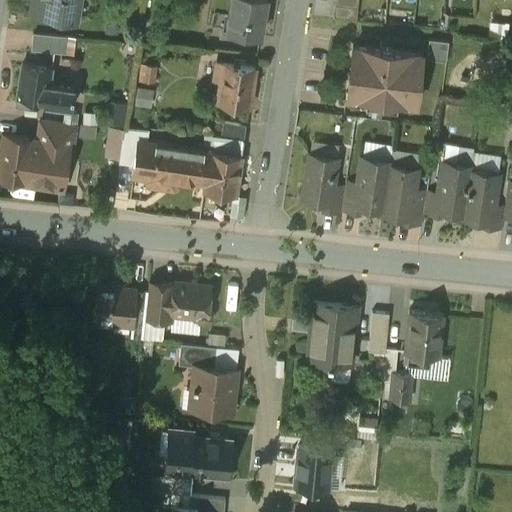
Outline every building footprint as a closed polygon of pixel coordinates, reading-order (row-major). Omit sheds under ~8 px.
[(32,0),(31,10),(31,11),(77,18),(77,17),(76,17),(78,0),(32,0)] [(265,0),(232,0),(230,15),(230,16),(228,29),(228,30),(260,35),(261,34),(260,34),(263,19),(265,0)] [(358,7),(335,4),(334,16),(357,18),(358,7)] [(64,35),(32,32),(30,48),(62,52),(64,35)] [(450,40),(430,38),(427,58),(447,60),(450,40)] [(382,47),(382,49),(353,46),(348,90),(363,91),(367,96),(398,100),(403,96),(417,97),(423,53),(394,50),(395,48),(382,47)] [(256,66),(224,61),(224,63),(217,62),(215,79),(221,80),(218,100),(250,105),(256,66)] [(50,67),(22,63),(15,103),(30,105),(31,98),(71,104),(73,88),(47,84),(50,67)] [(156,65),(145,64),(143,79),(154,80),(156,65)] [(112,98),(114,119),(129,118),(128,97),(112,98)] [(76,124),(41,118),(37,139),(69,145),(73,146),(76,124)] [(246,125),(224,122),(223,136),(244,139),(246,125)] [(149,128),(125,126),(119,160),(133,162),(134,162),(137,138),(148,140),(149,128)] [(37,139),(4,134),(0,157),(0,175),(38,181),(37,183),(63,187),(69,145),(37,139)] [(223,136),(212,135),(210,150),(242,154),(244,139),(223,136)] [(148,140),(137,138),(134,162),(133,162),(131,175),(147,177),(147,180),(150,185),(163,187),(169,183),(174,189),(178,185),(179,182),(198,185),(199,180),(198,180),(203,149),(203,147),(175,143),(175,144),(148,140)] [(210,150),(203,149),(198,180),(199,180),(205,181),(204,189),(236,194),(242,154),(210,150)] [(337,156),(310,151),(303,197),(325,201),(330,202),(333,183),(337,156)] [(390,159),(362,154),(358,182),(355,204),(360,205),(383,208),(390,162),(390,159)] [(472,163),(444,159),(439,191),(444,192),(441,209),(463,212),(464,212),(471,167),(472,163)] [(417,167),(390,162),(383,208),(382,212),(405,215),(410,216),(414,187),(417,167)] [(471,167),(464,212),(463,212),(463,216),(486,220),(488,203),(493,203),(499,171),(471,167)] [(358,182),(346,180),(345,185),(341,209),(359,212),(360,205),(355,204),(358,182)] [(345,185),(333,183),(330,202),(325,201),(323,209),(341,212),(341,209),(345,185)] [(427,189),(414,187),(410,216),(405,215),(404,221),(422,224),(423,211),(427,189)] [(439,191),(427,189),(423,211),(440,214),(441,209),(444,192),(439,191)] [(493,203),(488,203),(486,220),(485,225),(502,227),(505,205),(493,203)] [(162,282),(149,281),(145,317),(172,320),(173,314),(172,313),(174,291),(161,289),(162,282)] [(199,283),(175,281),(175,284),(162,282),(161,289),(174,291),(172,313),(173,314),(196,316),(200,321),(207,322),(212,317),(213,311),(208,306),(210,288),(199,287),(199,283)] [(125,284),(111,282),(111,285),(98,284),(94,319),(132,323),(136,288),(124,286),(125,284)] [(357,304),(314,299),(308,358),(328,360),(328,362),(332,362),(332,358),(349,360),(349,362),(351,363),(357,304)] [(444,313),(409,309),(405,351),(404,360),(418,362),(419,352),(439,355),(444,313)] [(389,312),(372,310),(368,350),(385,352),(389,312)] [(217,346),(181,342),(179,363),(195,365),(195,363),(215,365),(217,346)] [(397,348),(386,347),(383,380),(392,380),(392,370),(395,370),(397,348)] [(215,365),(195,363),(195,365),(192,388),(198,388),(196,408),(233,411),(237,368),(215,365)] [(395,370),(392,370),(392,380),(390,398),(410,400),(412,372),(395,370)] [(362,414),(362,433),(379,434),(379,414),(362,414)] [(233,439),(194,435),(194,431),(169,428),(169,429),(162,428),(160,451),(167,452),(165,468),(192,471),(194,471),(230,474),(233,439)] [(332,448),(299,445),(295,483),(328,486),(332,448)] [(192,478),(161,474),(160,489),(192,493),(194,471),(192,471),(192,478)] [(372,490),(348,488),(347,504),(371,506),(372,490)] [(380,491),(372,490),(371,506),(379,507),(380,499),(379,499),(380,491)] [(398,492),(399,509),(419,508),(418,491),(398,492)] [(224,511),(226,497),(196,494),(195,506),(198,506),(198,510),(215,511),(224,511)] [(215,511),(198,510),(198,506),(195,506),(176,504),(176,502),(175,502),(173,511),(215,511)]
